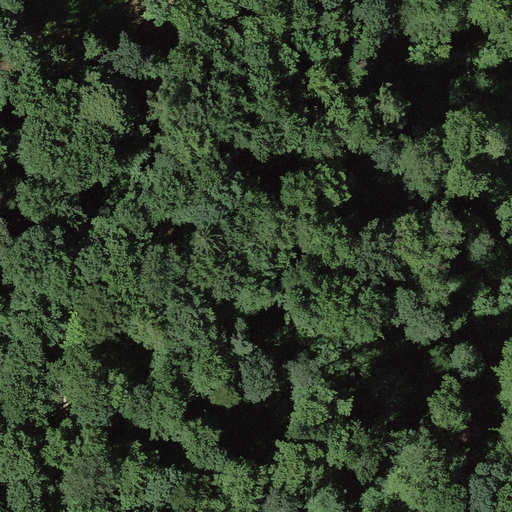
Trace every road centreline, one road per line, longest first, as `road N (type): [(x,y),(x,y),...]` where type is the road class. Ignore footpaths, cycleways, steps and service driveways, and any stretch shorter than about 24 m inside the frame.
road 1 (track): [(15,0),(60,207),(69,511)]
road 2 (track): [(511,274),(498,161),(508,0)]
road 3 (track): [(457,511),(511,395)]
